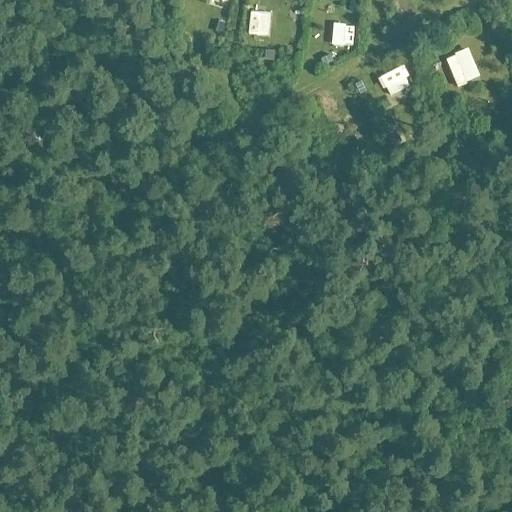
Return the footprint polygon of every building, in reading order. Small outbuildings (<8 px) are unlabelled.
[(276,38),(277,14),(256,14),(255,37),(276,38)] [(349,26),(351,50),(361,50),(359,25),(349,26)] [(471,77),(482,72),(474,52),(453,61),(464,89),(474,85),(471,77)] [(397,106),(418,98),(407,70),(386,78),(397,106)] [(349,152),(373,139),(361,116),(337,128),(349,152)]
